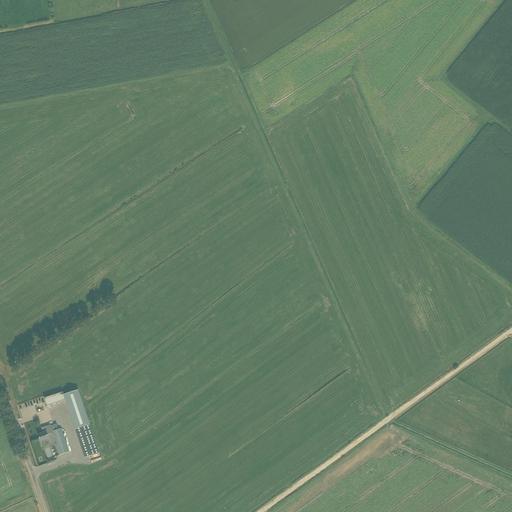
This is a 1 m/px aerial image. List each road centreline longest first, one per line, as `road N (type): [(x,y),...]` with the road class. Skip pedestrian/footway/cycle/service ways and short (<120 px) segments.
road 1 (track): [(511,329),(262,511)]
road 2 (unclassified): [(44,511),(0,384)]
